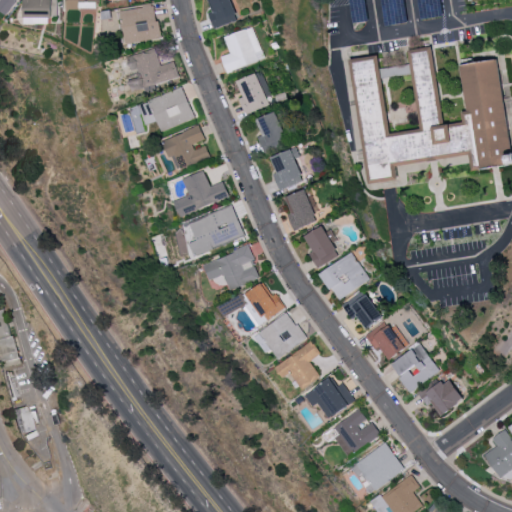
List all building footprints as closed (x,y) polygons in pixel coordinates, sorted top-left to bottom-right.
[(0,9),(8,16),(18,0),(1,0),(0,2),(0,9)] [(58,0),(25,0),(25,23),(49,24),(49,16),(58,16),(58,0)] [(66,0),(66,8),(100,8),(99,0),(66,0)] [(210,12),(215,28),(239,20),(233,0),(211,0),(215,10),(210,12)] [(121,9),(125,43),(160,39),(156,5),(121,9)] [(265,58),(253,26),(225,37),(231,53),(222,56),(228,71),(265,58)] [(175,61),(160,65),(156,48),(129,55),(132,71),(141,69),(145,86),(179,78),(175,61)] [(354,62),(372,181),(396,178),(394,167),(472,156),(474,169),(507,164),(505,155),(511,153),(511,146),(499,60),(462,65),(469,111),(466,112),(468,123),(448,126),(436,49),(409,53),(421,131),(391,136),(379,59),(354,62)] [(269,105),(259,73),(239,80),(244,97),(241,98),(246,113),(269,105)] [(162,130),(196,117),(184,86),(150,99),(162,130)] [(259,137),(265,151),(288,141),(277,112),(258,119),(264,135),(259,137)] [(207,145),(196,149),(194,143),(206,139),(201,126),(165,139),(175,169),(211,157),(207,145)] [(182,216),(230,196),(223,180),(211,185),(205,170),(183,179),(190,194),(175,200),(182,216)] [(319,220),(307,189),(288,197),(295,212),(289,214),(295,230),(319,220)] [(190,221),(197,240),(191,243),(195,254),(245,235),(234,205),(190,221)] [(307,236),(315,250),(311,253),(320,268),(342,255),(334,243),(337,241),(327,224),(307,236)] [(205,263),(210,279),(224,274),(230,289),(260,278),(253,260),(255,259),(250,246),(205,263)] [(371,282),(356,254),(323,271),(338,300),(371,282)] [(286,307),(277,293),(272,296),(263,283),(246,295),(252,303),(247,306),(260,325),(286,307)] [(354,319),(360,315),(369,329),(385,318),(366,289),(344,304),(354,319)] [(0,311),(4,310),(12,335),(0,338),(0,311)] [(308,338),(288,312),(255,336),(267,353),(271,350),(279,359),(308,338)] [(392,362),(412,343),(394,324),(390,327),(384,321),(368,336),(392,362)] [(0,354),(0,340),(14,336),(22,363),(5,369),(0,354)] [(275,368),(283,378),(291,372),(304,389),(321,376),(310,362),(322,353),(312,340),(275,368)] [(442,370),(422,343),(393,365),(413,392),(442,370)] [(4,375),(12,373),(19,396),(11,399),(4,375)] [(357,400),(344,383),(338,387),(330,377),(308,394),(330,421),(357,400)] [(428,405),(435,401),(443,415),(466,400),(453,379),(443,385),(440,379),(420,391),(428,405)] [(16,409),(23,434),(32,430),(27,406),(16,409)] [(374,422),(361,429),(358,425),(367,419),(361,409),(335,425),(353,453),(382,435),(374,422)] [(499,445),(486,455),(509,484),(511,480),(511,438),(505,429),(494,439),(499,445)] [(405,468),(386,442),(352,467),(359,477),(362,476),(374,492),(405,468)] [(382,496),(394,511),(414,511),(424,505),(414,492),(421,486),(411,473),(382,496)]
